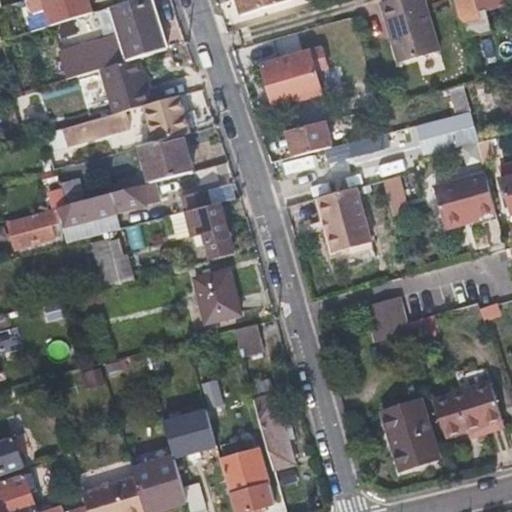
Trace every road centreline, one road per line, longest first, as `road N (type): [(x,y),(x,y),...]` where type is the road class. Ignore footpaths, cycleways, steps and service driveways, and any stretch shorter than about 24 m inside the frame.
road 1 (residential): [(357,511),(258,177),(196,0)]
road 2 (unknown): [(296,308),(511,245)]
